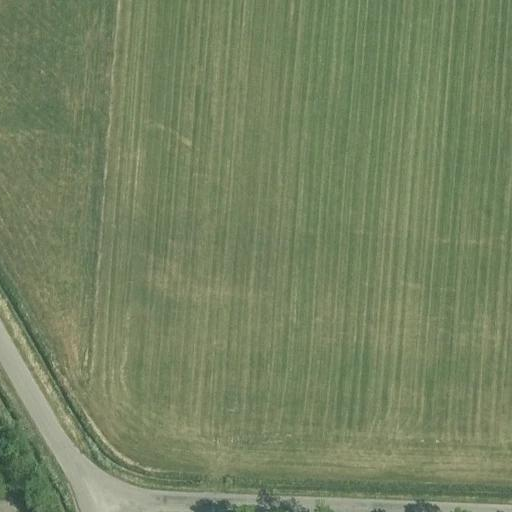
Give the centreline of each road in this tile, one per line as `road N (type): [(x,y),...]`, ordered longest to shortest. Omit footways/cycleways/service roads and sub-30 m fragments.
road 1 (unclassified): [(300,511),(104,504)]
road 2 (unclassified): [(104,504),(0,339)]
